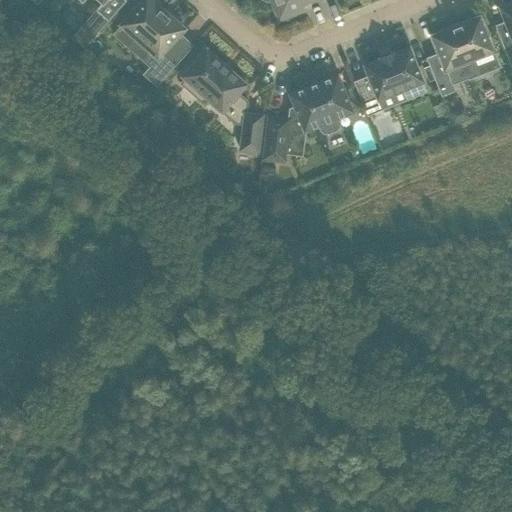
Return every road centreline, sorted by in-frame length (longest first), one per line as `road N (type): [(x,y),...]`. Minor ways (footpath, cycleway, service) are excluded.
road 1 (track): [(0,28),(296,278),(511,498)]
road 2 (residential): [(430,0),(273,54),(205,0)]
